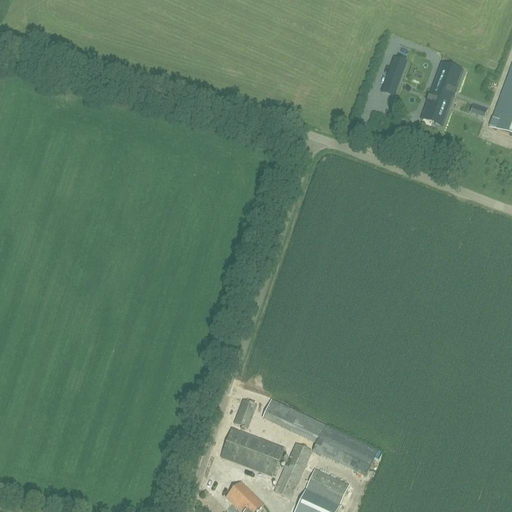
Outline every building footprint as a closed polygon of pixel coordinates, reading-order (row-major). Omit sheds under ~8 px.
[(400,65),(420,72),(424,63),(404,56),(400,65)] [(403,71),(391,67),(384,86),(396,90),(403,71)] [(490,128),(511,136),(511,68),(508,78),(490,128)] [(449,105),(447,105),(450,96),(453,97),(454,98),(456,92),(455,92),(454,92),(461,73),(453,70),(452,69),(450,73),(441,70),(430,99),(429,98),(428,98),(426,103),(427,103),(428,104),(425,114),(434,117),(432,123),(441,126),(449,105)] [(488,121),(498,94),(483,89),(474,116),(488,121)] [(248,430),(257,407),(244,401),(234,425),(248,430)] [(221,459),(275,479),(286,450),(232,430),(221,459)] [(274,493),(290,500),(311,452),(305,449),(306,447),(303,446),(302,448),(296,445),(274,493)] [(337,511),(340,506),(344,497),(349,486),(315,471),(310,482),(306,490),(295,511),(337,511)] [(258,511),(264,507),(241,484),(226,498),(239,511),(258,511)]
